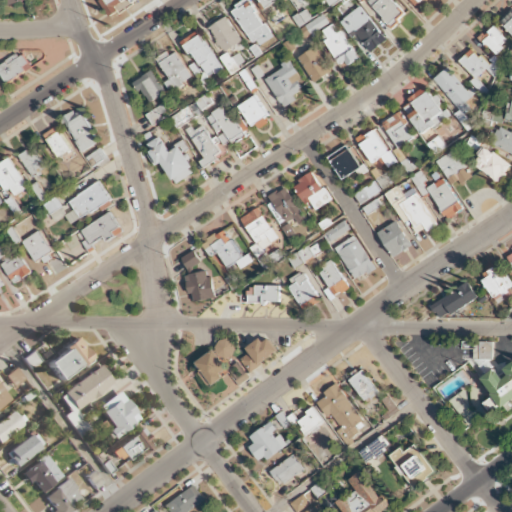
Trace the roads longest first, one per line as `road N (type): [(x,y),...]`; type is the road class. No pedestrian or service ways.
road 1 (residential): [(0,346),(376,93),(477,0)]
road 2 (residential): [(0,324),(511,328)]
road 3 (residential): [(203,443),(511,217)]
road 4 (residential): [(159,325),(151,240),(70,0)]
road 5 (residential): [(502,511),(361,324)]
road 6 (residential): [(0,126),(187,0)]
road 7 (residential): [(405,292),(306,139)]
road 8 (residential): [(203,443),(164,385),(159,325)]
